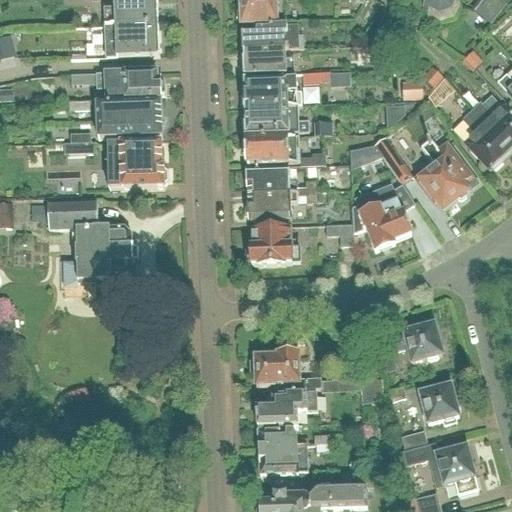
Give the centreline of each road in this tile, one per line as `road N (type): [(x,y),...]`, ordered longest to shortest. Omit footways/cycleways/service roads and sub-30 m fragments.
road 1 (tertiary): [(208,315),(197,0)]
road 2 (residential): [(208,315),(362,303),(456,267)]
road 3 (tertiary): [(216,511),(208,315)]
road 4 (residential): [(511,448),(456,267)]
